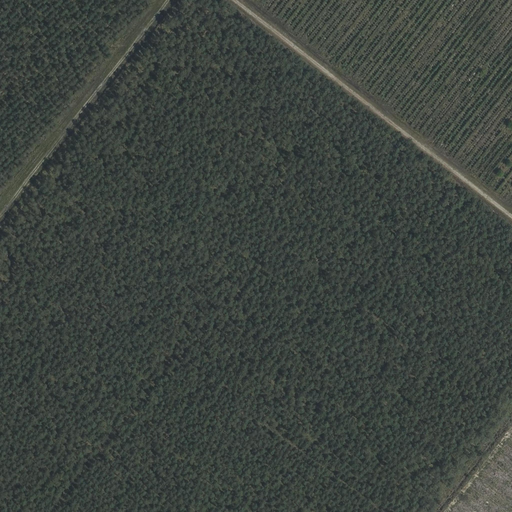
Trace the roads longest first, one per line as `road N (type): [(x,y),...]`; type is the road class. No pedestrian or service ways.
road 1 (track): [(511,215),(235,0)]
road 2 (track): [(169,0),(0,215)]
